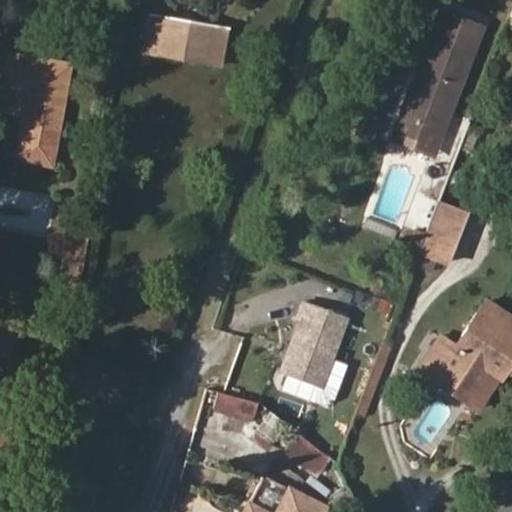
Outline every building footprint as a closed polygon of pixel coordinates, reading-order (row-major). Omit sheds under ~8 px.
[(441,133),(483,26),(439,10),(398,116),(441,133)] [(219,67),(226,27),(147,14),(140,53),(219,67)] [(50,165),(69,64),(7,53),(0,88),(0,108),(22,113),(14,158),(50,165)] [(441,133),(398,116),(389,139),(432,156),(441,133)] [(470,152),(476,133),(465,129),(458,148),(470,152)] [(466,180),(463,171),(449,170),(443,186),(466,180)] [(445,263),(464,213),(437,202),(418,252),(445,263)] [(323,387),(349,317),(301,299),(293,319),(296,320),(277,371),(323,387)] [(500,372),(511,354),(511,318),(484,300),(453,346),(440,366),(476,391),(492,367),(500,372)] [(16,335),(18,331),(0,325),(0,355),(8,358),(16,335)] [(476,391),(440,366),(453,346),(439,336),(416,370),(475,409),(500,372),(492,367),(476,391)] [(363,416),(391,343),(384,340),(356,413),(363,416)] [(231,414),(236,397),(218,392),(213,409),(231,414)] [(249,419),(254,402),(236,397),(231,414),(249,419)] [(0,469),(12,471),(22,412),(0,408),(0,469)] [(267,410),(255,434),(273,443),(285,419),(267,410)] [(304,467),(318,450),(299,435),(285,452),(304,467)] [(320,511),(323,507),(288,489),(275,511),(262,511),(247,504),(242,511),(320,511)] [(348,511),(354,510),(346,493),(333,500),(338,511),(348,511)]
